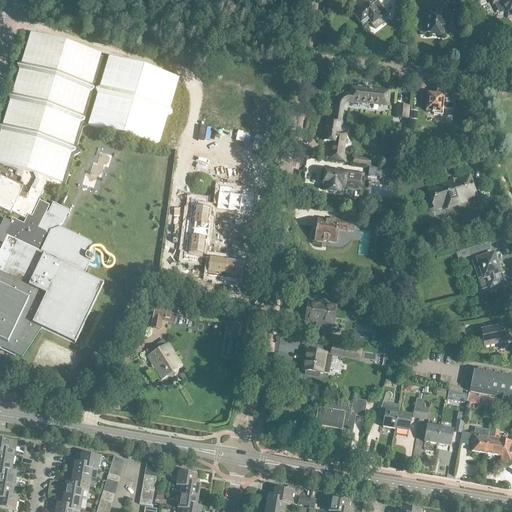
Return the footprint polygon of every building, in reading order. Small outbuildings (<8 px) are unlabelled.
[(447,0),(451,12),(453,20),(459,18),(457,11),(452,12),(459,9),(456,0),(447,0)] [(511,9),(511,0),(490,0),(493,4),(498,2),(501,3),(506,13),(511,9)] [(377,1),(373,4),(372,3),(369,5),(361,11),(359,9),(352,14),(363,28),(370,23),(376,31),(384,24),(381,19),(388,14),(377,1)] [(428,4),(428,14),(426,33),(443,35),(445,12),(443,12),(443,8),(435,8),(435,5),(428,4)] [(404,10),(397,9),(395,22),(403,23),(404,10)] [(0,209),(9,214),(10,214),(11,213),(14,214),(26,220),(28,215),(32,217),(40,201),(48,184),(60,188),(64,189),(74,156),(81,153),(77,146),(83,128),(88,126),(158,147),(168,117),(172,114),(170,109),(179,79),(178,79),(115,60),(108,58),(108,59),(101,57),(101,55),(30,34),(21,65),(17,67),(19,71),(12,95),(8,97),(10,102),(2,126),(0,127),(0,131),(0,133),(0,209)] [(427,94),(425,112),(434,113),(434,115),(442,116),(443,108),(443,107),(454,108),(456,89),(436,86),(436,94),(427,94)] [(368,89),(368,90),(352,88),(351,95),(349,95),(347,96),(346,96),(344,97),(343,97),(342,98),(341,99),(339,100),(338,102),(337,104),(336,105),(336,107),(335,109),(335,111),(342,112),(343,108),(343,107),(344,106),(344,105),(345,104),(346,103),(348,103),(349,103),(350,103),(351,103),(387,107),(389,93),(372,91),(372,89),(368,89)] [(409,107),(397,106),(396,118),(407,119),(409,107)] [(410,120),(417,120),(418,112),(410,111),(410,120)] [(324,141),(331,142),(329,159),(343,161),(347,134),(345,134),(346,129),(341,127),(342,122),(348,123),(346,113),(335,112),(334,119),(327,119),(324,141)] [(432,163),(429,154),(409,161),(410,163),(404,165),(407,174),(414,172),(414,170),(416,169),(432,163)] [(353,158),(353,164),(368,167),(371,167),(372,161),(353,158)] [(353,164),(352,171),(367,173),(368,167),(353,164)] [(368,176),(380,178),(390,179),(391,179),(392,178),(396,178),(396,172),(369,168),(368,176)] [(325,170),(323,186),(324,186),(326,186),(325,191),(341,193),(342,190),(344,190),(344,184),(362,187),(364,175),(325,170)] [(408,193),(425,187),(421,174),(403,180),(408,193)] [(470,174),(427,188),(435,211),(441,209),(442,211),(468,203),(467,201),(478,197),(470,174)] [(214,183),(211,200),(223,202),(226,184),(214,183)] [(226,184),(223,202),(235,204),(238,186),(226,184)] [(238,186),(235,204),(247,205),(249,187),(238,186)] [(187,211),(204,213),(206,201),(205,201),(200,201),(195,200),(188,199),(187,211)] [(0,349),(0,350),(1,347),(14,354),(16,354),(22,357),(41,328),(75,345),(78,339),(104,285),(84,275),(85,272),(89,265),(90,262),(91,263),(93,262),(94,262),(94,261),(94,259),(94,258),(93,257),(95,253),(91,243),(60,228),(59,226),(62,225),(69,211),(53,203),(48,214),(46,213),(49,206),(40,201),(32,217),(28,215),(26,220),(24,224),(12,219),(11,222),(5,234),(0,231),(0,242),(4,244),(0,252),(0,349)] [(392,223),(400,224),(400,218),(399,218),(400,210),(391,209),(390,217),(393,217),(392,223)] [(185,223),(203,225),(204,213),(187,211),(185,223)] [(323,240),(336,242),(338,229),(347,231),(348,223),(349,223),(349,220),(354,221),(355,214),(343,212),(342,219),(343,219),(342,223),(335,222),(335,219),(327,218),(326,222),(318,221),(316,242),(323,242),(323,240)] [(183,235),(201,237),(203,225),(185,223),(183,235)] [(199,249),(201,237),(183,235),(182,247),(187,247),(193,248),(199,249)] [(491,249),(489,244),(457,254),(459,260),(491,249)] [(214,270),(216,253),(204,251),(202,268),(214,270)] [(401,254),(402,255),(404,261),(410,259),(408,252),(402,254),(401,254)] [(226,272),(228,254),(216,253),(214,270),(226,272)] [(238,274),(240,256),(228,254),(226,272),(238,274)] [(500,274),(494,254),(472,261),(474,268),(479,267),(483,279),(478,281),(482,291),(490,288),(491,291),(500,288),(499,285),(501,284),(497,275),(500,274)] [(401,284),(400,271),(391,271),(391,284),(401,284)] [(332,332),(336,308),(331,308),(331,306),(309,303),(306,320),(318,322),(317,330),(332,332)] [(175,323),(177,310),(155,306),(153,319),(152,328),(160,330),(161,321),(175,323)] [(464,325),(450,328),(452,336),(466,332),(464,325)] [(384,351),(396,354),(401,331),(390,328),(384,351)] [(511,328),(482,335),(485,348),(511,342),(511,328)] [(146,351),(149,356),(147,357),(162,380),(167,377),(172,378),(176,375),(177,371),(182,368),(168,344),(167,345),(164,340),(157,344),(157,345),(153,348),(152,347),(146,351)] [(332,346),(330,355),(332,356),(349,358),(351,349),(332,346)] [(303,370),(305,371),(304,376),(319,378),(320,373),(329,375),(332,356),(330,355),(327,355),(327,354),(306,351),(303,370)] [(496,410),(509,413),(511,401),(511,375),(474,368),(469,393),(498,399),(496,410)] [(376,411),(383,413),(384,412),(385,413),(383,428),(396,430),(398,414),(400,406),(387,404),(389,395),(388,395),(382,393),(381,395),(376,411)] [(466,396),(449,393),(447,402),(465,405),(466,396)] [(468,394),(468,396),(467,403),(494,409),(496,400),(468,394)] [(366,402),(353,399),(352,409),(328,405),(327,412),(318,411),(316,426),(353,432),(355,417),(364,418),(366,402)] [(413,418),(419,419),(422,407),(415,406),(413,418)] [(428,408),(422,407),(419,419),(426,420),(428,408)] [(411,416),(398,414),(396,430),(408,432),(411,416)] [(462,434),(464,422),(465,418),(457,417),(457,421),(456,421),(454,432),(462,434)] [(437,444),(440,429),(427,427),(425,442),(437,444)] [(453,431),(440,429),(437,444),(450,447),(453,431)] [(471,452),(485,455),(488,439),(489,432),(476,429),(475,437),(470,436),(469,444),(473,444),(471,452)] [(511,452),(511,442),(498,441),(500,431),(490,429),(489,432),(488,439),(485,455),(501,457),(500,462),(510,464),(511,452)] [(0,452),(10,454),(10,452),(15,452),(17,442),(11,441),(10,442),(0,440),(0,452)] [(0,452),(0,463),(13,465),(15,452),(10,452),(10,454),(0,452)] [(79,465),(93,468),(93,471),(98,472),(100,458),(81,454),(80,463),(79,465)] [(114,457),(112,463),(124,466),(126,460),(114,457)] [(0,474),(11,476),(11,474),(13,465),(0,463),(0,474)] [(80,463),(74,463),(72,475),(91,479),(93,471),(93,468),(79,465),(80,463)] [(112,463),(110,469),(122,472),(124,466),(112,463)] [(110,469),(108,474),(120,478),(122,472),(110,469)] [(176,486),(182,487),(188,488),(188,484),(195,485),(195,484),(197,476),(179,473),(176,486)] [(0,485),(14,488),(17,475),(11,474),(11,476),(0,474),(0,485)] [(108,474),(107,480),(119,484),(120,478),(108,474)] [(143,481),(156,483),(157,476),(144,474),(143,481)] [(89,493),(91,479),(72,475),(71,484),(71,487),(84,489),(84,492),(89,493)] [(106,482),(105,486),(117,490),(119,484),(107,480),(106,482)] [(142,487),(155,489),(155,487),(156,484),(156,483),(143,481),(142,487)] [(66,483),(63,497),(82,500),(84,492),(84,489),(71,487),(71,484),(66,483)] [(182,487),(181,496),(199,499),(201,485),(195,484),(195,485),(188,484),(188,488),(182,487)] [(0,497),(13,499),(13,497),(14,488),(0,485),(0,497)] [(103,492),(115,495),(117,490),(105,486),(103,492)] [(293,491),(274,488),(272,497),(272,498),(279,499),(279,503),(285,504),(285,505),(290,505),(293,491)] [(103,492),(101,498),(113,501),(115,495),(103,492)] [(164,494),(157,493),(156,500),(163,502),(164,494)] [(181,496),(178,509),(184,510),(190,511),(191,507),(197,507),(199,499),(181,496)] [(268,496),(266,510),(280,511),(284,511),(285,505),(285,504),(279,503),(279,499),(272,498),(272,497),(268,496)] [(0,511),(1,511),(2,509),(15,511),(18,498),(13,497),(13,499),(0,497),(0,511)] [(74,511),(80,511),(82,500),(63,497),(62,505),(62,508),(75,510),(74,511)] [(299,497),(298,505),(308,507),(310,499),(299,497)] [(101,498),(99,504),(111,507),(113,501),(101,498)] [(331,498),(328,511),(340,511),(341,510),(348,511),(348,510),(349,501),(331,498)] [(140,499),(139,505),(151,507),(153,501),(140,499)]
